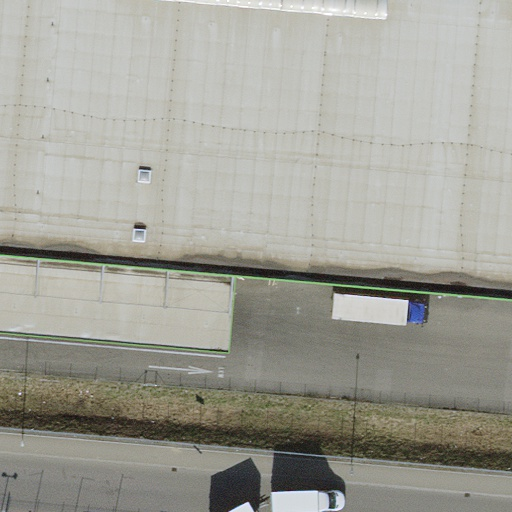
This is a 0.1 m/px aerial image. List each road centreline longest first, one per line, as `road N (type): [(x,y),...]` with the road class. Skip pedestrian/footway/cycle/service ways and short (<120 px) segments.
road 1 (unknown): [(511,389),(0,343)]
road 2 (unclassified): [(0,480),(347,511)]
